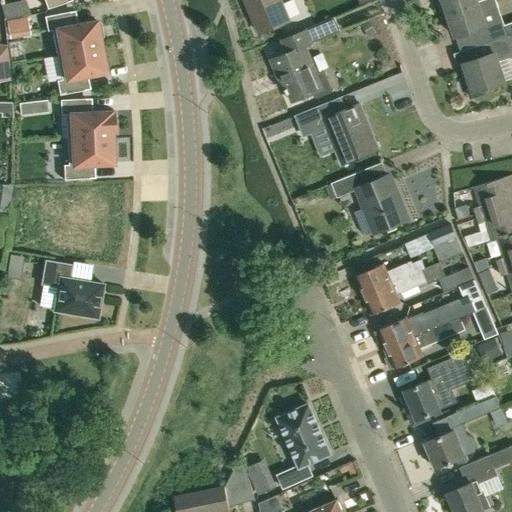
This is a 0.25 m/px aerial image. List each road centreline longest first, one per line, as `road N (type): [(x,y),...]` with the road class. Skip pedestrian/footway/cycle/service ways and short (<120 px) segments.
road 1 (tertiary): [(166,0),(186,149),(178,297),(126,451),(92,511)]
road 2 (residential): [(391,0),(429,114),(444,129),(464,133),(511,123)]
road 3 (residential): [(398,511),(320,327)]
